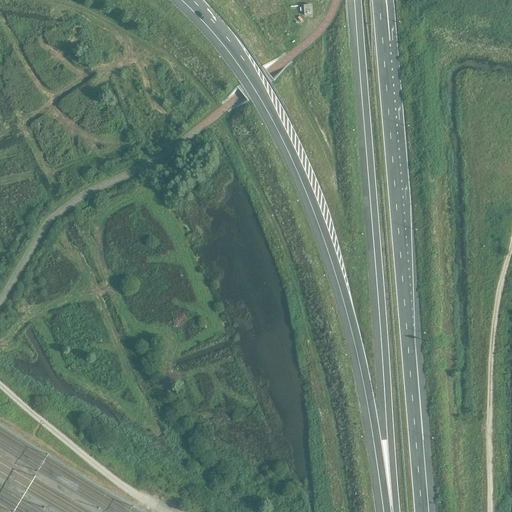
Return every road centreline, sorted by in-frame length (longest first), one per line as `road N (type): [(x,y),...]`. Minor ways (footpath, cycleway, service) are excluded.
road 1 (motorway): [(191,0),(243,61),(323,226),(364,372),(389,511)]
road 2 (motorway): [(421,511),(379,0)]
road 3 (motorway): [(357,0),(394,511)]
road 4 (track): [(511,237),(490,358),(490,511)]
road 5 (track): [(218,113),(182,69),(146,43),(54,0)]
road 6 (track): [(0,345),(21,322),(147,266)]
